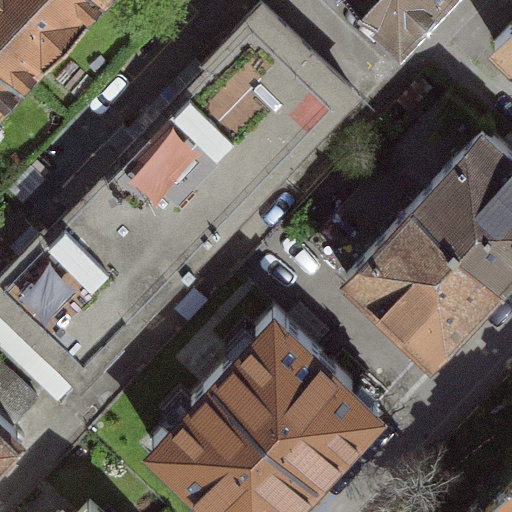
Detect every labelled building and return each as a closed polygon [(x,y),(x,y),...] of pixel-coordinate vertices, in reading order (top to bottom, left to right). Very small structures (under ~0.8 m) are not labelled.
[(0,0),(0,476),(35,439),(0,403),(0,110),(105,0),(0,0)] [(357,0),(408,50),(458,0),(357,0)] [(362,94),(268,4),(0,279),(94,370),(362,94)] [(511,24),(493,46),(511,63),(511,24)] [(511,263),(511,142),(487,118),(341,276),(428,354),(511,263)] [(282,302),(151,442),(227,511),(274,511),(378,399),(282,302)] [(511,511),(511,466),(468,511),(511,511)] [(107,511),(91,496),(74,511),(107,511)]
